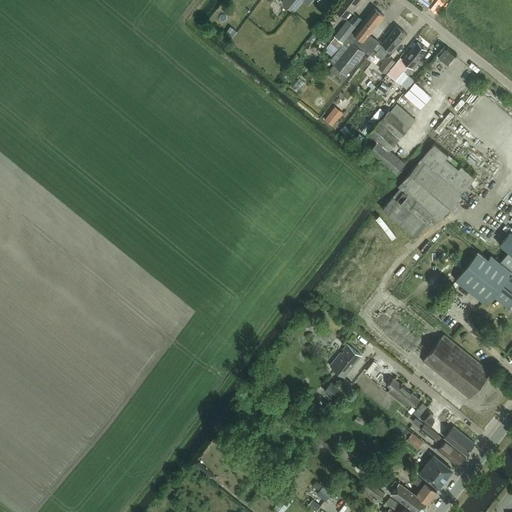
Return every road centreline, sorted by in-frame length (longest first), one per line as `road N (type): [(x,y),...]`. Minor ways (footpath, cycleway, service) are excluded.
road 1 (unclassified): [(497,444),(377,350)]
road 2 (unclassified): [(511,85),(405,0)]
